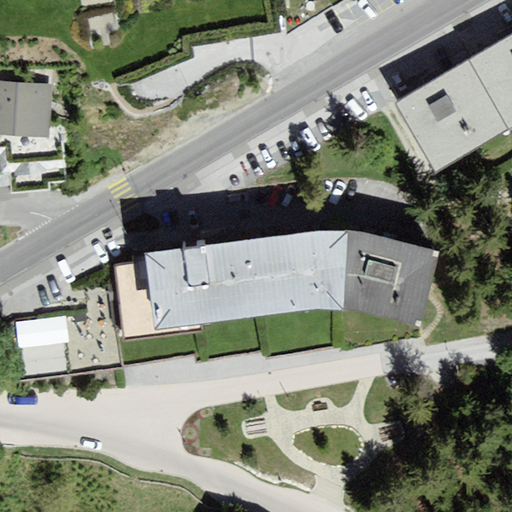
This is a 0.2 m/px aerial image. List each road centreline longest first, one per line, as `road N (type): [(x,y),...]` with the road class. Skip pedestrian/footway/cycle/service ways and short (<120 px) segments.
road 1 (tertiary): [(60,232),(461,0)]
road 2 (residential): [(103,430),(170,403),(511,341)]
road 3 (residential): [(103,430),(291,511)]
